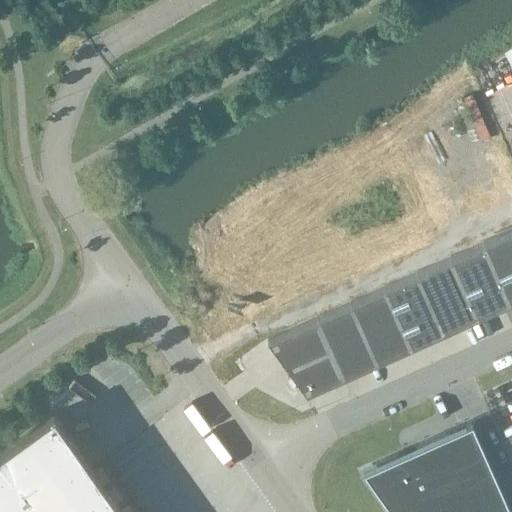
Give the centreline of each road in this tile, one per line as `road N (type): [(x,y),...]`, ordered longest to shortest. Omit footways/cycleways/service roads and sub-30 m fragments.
road 1 (unknown): [(189,369),(467,238),(472,186),(439,123)]
road 2 (unclassified): [(187,0),(99,50),(71,86),(55,138),(63,194),(127,289)]
road 3 (unclassified): [(258,459),(511,345)]
road 4 (unclassified): [(127,289),(258,459)]
road 5 (unclassified): [(0,379),(127,289)]
